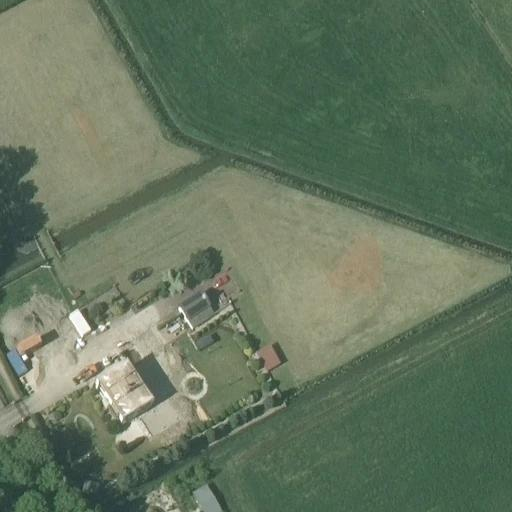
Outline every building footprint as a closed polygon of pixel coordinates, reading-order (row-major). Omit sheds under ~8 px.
[(199,293),(173,309),(183,324),(186,322),(192,331),(211,319),(205,309),(208,307),(199,293)] [(169,427),(168,422),(165,417),(169,414),(163,404),(158,408),(154,402),(147,406),(139,393),(150,385),(135,361),(129,365),(127,362),(144,350),(135,336),(110,352),(122,370),(93,389),(118,427),(132,418),(134,420),(143,423),(150,433),(154,437),(159,438),(164,437),(166,435),(169,431),(169,427)] [(256,356),(266,374),(278,368),(269,349),(256,356)] [(82,483),(80,495),(93,499),(97,487),(82,483)] [(217,511),(204,488),(190,495),(199,511),(217,511)]
